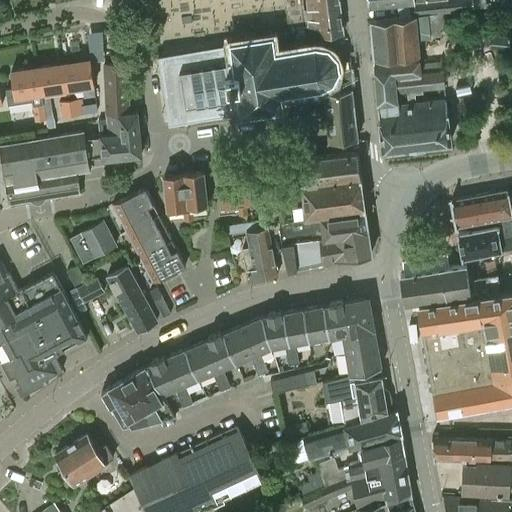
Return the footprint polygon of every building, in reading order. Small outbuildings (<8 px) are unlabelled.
[(319,11),(340,8),(339,0),(306,0),(308,10),(312,10),(313,20),(320,20),(319,11)] [(367,0),(368,7),(414,2),(415,16),(426,15),(449,12),(447,0),(367,0)] [(472,0),(447,0),(449,12),(474,9),(474,7),(472,0)] [(344,33),(340,8),(319,11),(320,20),(313,20),(306,21),(307,27),(322,34),(322,36),(344,33)] [(415,16),(418,39),(429,37),(426,15),(415,16)] [(415,16),(370,21),(372,38),(376,38),(376,41),(372,42),(374,58),(423,53),(422,41),(418,42),(418,39),(415,16)] [(202,47),(159,54),(169,122),(241,111),(242,114),(282,108),(282,105),(294,103),(293,95),(296,94),(295,91),(306,89),(307,92),(310,92),(309,89),(318,87),(320,87),(321,91),(324,90),(323,86),(332,82),(334,85),(337,82),(334,80),(339,71),(342,72),(342,68),(339,68),(338,58),(342,57),(340,55),(336,56),(330,49),(331,46),(328,46),(327,48),(324,47),(323,47),(317,46),(316,43),(314,43),(314,46),(303,48),(302,45),(300,45),(300,48),(289,50),(288,46),(285,47),(285,50),(274,51),(273,39),(276,39),(275,36),(272,37),(272,32),(269,33),(270,37),(202,47)] [(490,49),(509,50),(510,35),(491,34),(490,49)] [(445,86),(443,69),(421,72),(419,59),(374,64),(383,149),(451,142),(446,99),(415,102),(415,94),(423,93),(422,88),(445,86)] [(67,88),(94,84),(90,60),(64,63),(67,88)] [(106,113),(107,113),(129,111),(127,62),(104,63),(106,113)] [(41,92),(67,88),(64,63),(38,67),(41,92)] [(42,99),(41,92),(38,67),(11,71),(13,87),(5,88),(8,105),(32,102),(35,120),(45,119),(42,99)] [(332,82),(323,86),(324,90),(330,141),(357,137),(358,137),(350,67),(342,68),(342,72),(339,71),(334,80),(337,82),(334,85),(332,82)] [(50,98),(42,99),(45,119),(53,118),(50,98)] [(71,115),(81,114),(79,99),(69,101),(71,115)] [(61,117),(71,115),(69,101),(59,102),(61,117)] [(86,136),(89,159),(104,157),(104,158),(142,155),(137,111),(129,112),(129,111),(107,113),(109,133),(86,136)] [(109,133),(107,117),(98,118),(98,122),(100,134),(109,133)] [(47,130),(56,129),(54,119),(45,121),(47,130)] [(88,159),(89,159),(86,136),(84,136),(83,130),(0,143),(0,147),(9,202),(80,191),(77,172),(90,170),(88,159)] [(303,181),(362,175),(359,152),(301,157),(303,181)] [(261,185),(285,185),(285,175),(282,175),(281,157),(259,157),(261,175),(261,185)] [(238,168),(243,213),(247,213),(246,205),(262,203),(259,165),(238,168)] [(239,214),(243,213),(238,168),(218,170),(222,207),(238,205),(239,214)] [(183,174),(188,219),(192,219),(192,211),(208,209),(203,172),(183,174)] [(185,220),(188,219),(183,174),(164,176),(168,213),(184,211),(185,220)] [(366,209),(362,175),(303,181),(302,184),(292,184),(285,185),(261,185),(262,198),(263,198),(266,225),(277,223),(277,220),(291,219),(291,220),(306,217),(366,209)] [(126,232),(159,215),(145,187),(112,204),(126,232)] [(511,214),(506,189),(450,199),(456,226),(472,223),(509,215),(511,214)] [(369,232),(366,209),(306,217),(291,220),(291,219),(277,220),(277,223),(280,223),(282,243),(289,242),(369,232)] [(139,257),(172,239),(159,215),(126,232),(139,257)] [(458,233),(463,258),(502,250),(499,238),(511,235),(511,228),(509,215),(472,223),(473,229),(458,233)] [(254,220),(255,228),(264,227),(263,219),(254,220)] [(85,261),(116,245),(103,220),(72,236),(85,261)] [(255,228),(254,220),(245,222),(246,230),(247,230),(255,228)] [(245,222),(235,223),(237,231),(246,230),(245,222)] [(237,231),(235,223),(225,225),(227,233),(237,231)] [(250,248),(242,249),(249,282),(278,274),(268,226),(264,227),(255,228),(247,230),(250,248)] [(372,253),(369,232),(289,242),(282,243),(289,271),(295,270),(313,265),(372,253)] [(152,281),(185,264),(172,239),(139,257),(152,281)] [(486,262),(488,275),(498,273),(495,260),(486,262)] [(405,302),(419,300),(481,291),(480,282),(470,284),(465,263),(400,274),(405,302)] [(127,265),(108,275),(138,330),(157,320),(127,265)] [(0,266),(0,355),(11,377),(15,375),(23,390),(63,370),(55,354),(88,337),(54,272),(13,292),(0,266)] [(74,286),(84,281),(77,266),(67,271),(74,286)] [(511,284),(511,272),(499,275),(501,287),(511,284)] [(103,291),(102,287),(98,279),(78,287),(83,300),(103,291)] [(153,298),(161,294),(157,285),(148,289),(153,298)] [(78,312),(87,307),(76,286),(67,291),(78,312)] [(433,375),(439,410),(511,397),(511,291),(420,305),(422,316),(479,308),(488,366),(433,375)] [(153,298),(157,307),(166,303),(161,294),(153,298)] [(330,336),(342,333),(374,327),(369,301),(363,296),(342,300),(342,299),(329,301),(330,303),(324,304),(324,303),(330,336)] [(162,316),(170,312),(166,303),(157,307),(162,316)] [(310,339),(330,336),(324,303),(323,303),(323,304),(304,308),(310,339)] [(290,343),(295,342),(310,339),(304,308),(284,311),(290,343)] [(479,308),(422,316),(433,375),(488,366),(479,308)] [(290,343),(284,311),(281,312),(280,310),(268,313),(268,314),(263,315),(272,346),(284,344),(286,354),(297,352),(295,342),(290,343)] [(255,353),(260,351),(272,346),(263,315),(242,324),(255,353)] [(255,353),(242,324),(224,332),(236,361),(250,355),(254,365),(264,361),(260,351),(255,353)] [(346,352),(378,347),(374,327),(342,333),(346,352)] [(236,361),(224,332),(221,333),(220,331),(208,336),(209,338),(205,340),(210,353),(217,369),(222,367),(236,361)] [(217,369),(210,353),(205,340),(186,348),(188,353),(198,377),(212,371),(216,381),(226,376),(222,367),(217,369)] [(350,373),(380,366),(381,366),(378,347),(346,352),(350,373)] [(198,377),(188,353),(186,348),(167,356),(180,385),(185,383),(198,377)] [(297,352),(286,354),(288,364),(299,362),(297,352)] [(175,387),(179,397),(188,392),(185,383),(180,385),(167,356),(164,357),(163,356),(152,360),(152,362),(145,366),(161,393),(162,393),(175,387)] [(264,361),(254,365),(258,374),(268,370),(264,361)] [(173,415),(162,393),(161,393),(145,366),(101,391),(122,428),(173,415)] [(356,420),(388,410),(388,407),(389,407),(392,401),(390,393),(386,388),(385,389),(380,366),(350,373),(322,380),(331,427),(356,420)] [(305,371),(308,383),(316,381),(314,369),(305,371)] [(300,385),(308,383),(305,371),(297,373),(300,385)] [(292,387),(300,385),(297,373),(289,375),(292,387)] [(285,389),(292,387),(289,375),(282,376),(285,389)] [(226,376),(216,381),(220,390),(230,386),(226,376)] [(279,390),(285,389),(282,376),(276,378),(279,390)] [(273,392),(279,390),(276,378),(270,379),(273,392)] [(188,392),(179,397),(182,406),(192,402),(188,392)] [(511,401),(494,404),(496,413),(511,410),(511,401)] [(305,436),(290,441),(295,460),(311,455),(311,457),(322,454),(334,451),(334,455),(344,452),(343,448),(351,446),(351,445),(402,431),(398,407),(396,408),(395,408),(388,410),(356,420),(331,427),(314,432),(305,434),(305,436)] [(306,420),(284,426),(287,438),(309,433),(306,420)] [(193,447),(131,475),(147,511),(188,511),(261,479),(247,448),(238,427),(193,447)] [(87,433),(55,452),(74,483),(106,463),(105,461),(112,457),(105,444),(99,448),(95,441),(93,443),(87,433)] [(380,459),(406,454),(402,434),(363,445),(364,450),(359,450),(360,461),(350,463),(350,465),(339,469),(334,456),(317,462),(322,476),(325,485),(331,482),(347,476),(348,479),(368,475),(368,477),(378,474),(375,466),(381,464),(380,459)] [(508,437),(492,438),(491,459),(511,460),(511,434),(508,435),(508,437)] [(491,459),(492,438),(491,437),(432,436),(435,459),(463,459),(491,459)] [(304,494),(301,496),(306,507),(354,487),(359,507),(387,499),(388,500),(411,494),(413,493),(406,454),(380,459),(381,464),(375,466),(378,474),(368,477),(368,475),(348,479),(347,476),(331,482),(325,485),(316,489),(304,494)] [(509,495),(511,462),(463,459),(461,492),(509,495)] [(310,481),(300,485),(304,494),(316,489),(325,485),(322,476),(310,481)] [(383,501),(358,509),(358,511),(416,511),(411,494),(388,500),(383,501)] [(511,511),(511,499),(443,495),(442,495),(445,511),(511,511)] [(59,511),(53,503),(40,511),(59,511)]
